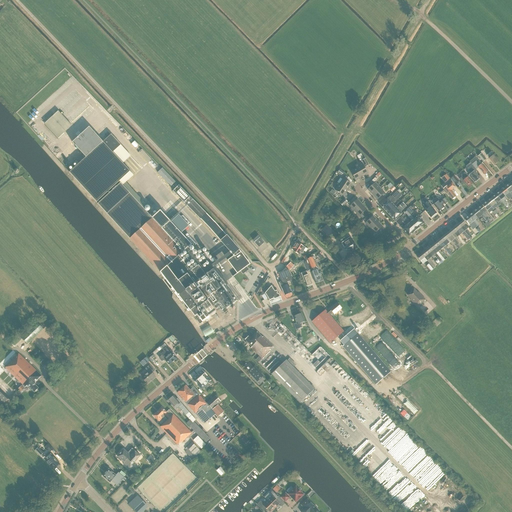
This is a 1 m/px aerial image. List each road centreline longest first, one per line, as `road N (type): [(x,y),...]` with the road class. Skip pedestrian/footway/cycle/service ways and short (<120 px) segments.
road 1 (track): [(265,280),(429,0)]
road 2 (tertiary): [(217,341),(410,246)]
road 3 (tertiary): [(78,480),(123,423),(192,362)]
road 4 (tertiary): [(410,246),(511,167)]
road 5 (track): [(420,15),(511,103)]
